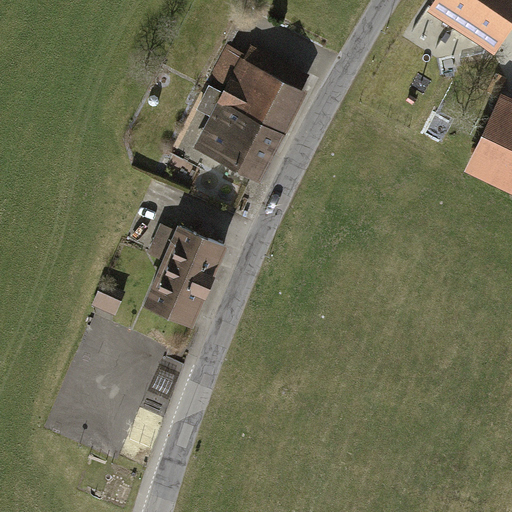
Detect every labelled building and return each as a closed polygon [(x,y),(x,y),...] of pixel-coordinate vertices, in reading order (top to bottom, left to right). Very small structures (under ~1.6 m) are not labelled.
[(511,0),(437,0),(431,12),(495,52),(511,23),(511,0)] [(212,118),(196,151),(262,183),(308,89),(305,87),(311,75),(250,45),(244,57),(225,48),(195,110),(212,118)] [(511,95),(503,91),(466,170),(511,190),(511,95)] [(142,304),(193,325),(228,241),(176,220),(173,228),(161,223),(149,254),(160,259),(142,304)] [(93,306),(113,314),(123,289),(103,281),(93,306)]
